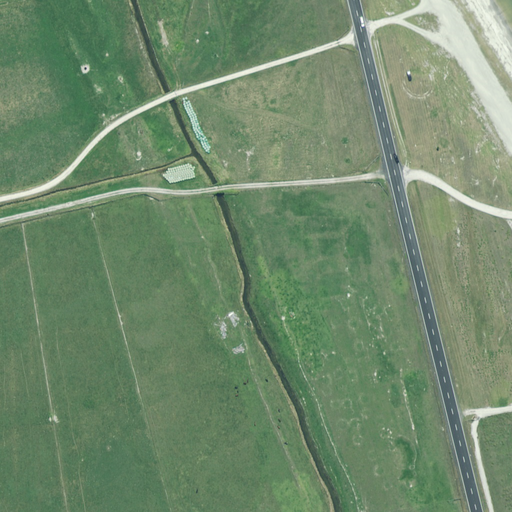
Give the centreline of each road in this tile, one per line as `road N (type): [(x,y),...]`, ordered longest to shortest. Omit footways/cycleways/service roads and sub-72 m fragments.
road 1 (secondary): [(354,0),(476,511)]
road 2 (unknown): [(0,201),(58,182),(133,115),(361,30)]
